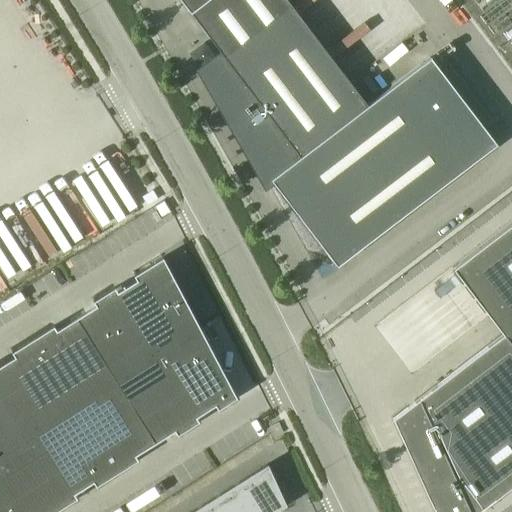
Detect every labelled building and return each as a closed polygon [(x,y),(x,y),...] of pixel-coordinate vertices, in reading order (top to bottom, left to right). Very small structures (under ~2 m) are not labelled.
[(286,0),(179,0),(221,55),(199,71),(265,185),(270,181),(274,186),(336,267),(496,145),(429,58),(367,105),(286,0)] [(501,334),(392,417),(434,511),(474,511),(511,483),(511,221),(451,268),(501,334)] [(0,511),(54,511),(76,499),(73,494),(92,482),(95,487),(137,460),(134,456),(174,431),(176,436),(198,422),(195,417),(214,406),(217,410),(236,398),(162,257),(133,276),(135,280),(117,292),(114,288),(92,301),(95,306),(56,330),(53,326),(11,352),(13,357),(0,365),(0,511)] [(250,511),(275,511),(286,506),(267,464),(234,485),(243,500),(250,511)] [(250,511),(243,500),(234,485),(215,497),(224,511),(250,511)] [(198,511),(224,511),(215,497),(196,509),(198,511)]
